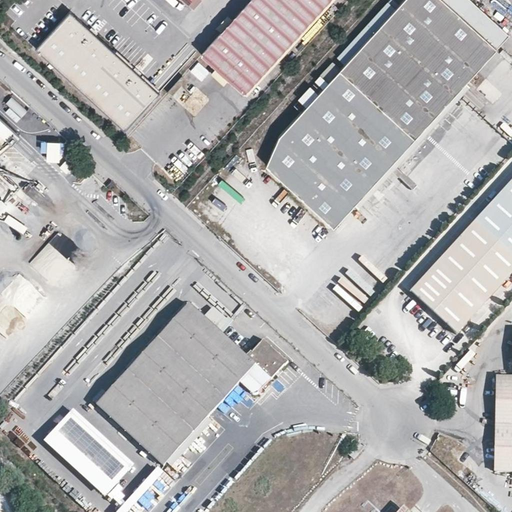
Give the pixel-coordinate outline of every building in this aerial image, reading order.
[(201,0),(192,0),(188,5),(193,9),(201,0)] [(249,0),(201,54),(242,93),(326,0),(249,0)] [(279,134),(267,164),(333,226),(508,33),(472,0),(383,0),(386,2),(388,0),(396,7),(279,134)] [(157,92),(70,12),(37,48),(124,128),(157,92)] [(26,111),(11,97),(5,104),(20,117),(26,111)] [(0,132),(11,142),(18,134),(0,117),(0,132)] [(59,144),(41,143),(41,150),(59,151),(59,144)] [(64,169),(75,158),(69,153),(59,164),(64,169)] [(511,181),(410,292),(456,333),(511,272),(511,181)] [(33,185),(26,190),(36,203),(43,198),(33,185)] [(218,330),(203,317),(188,303),(96,405),(163,466),(255,365),(270,379),(287,361),(263,339),(252,352),(250,350),(245,355),(218,330)] [(213,306),(203,317),(218,330),(228,319),(213,306)] [(511,376),(498,376),(497,471),(511,471),(511,376)] [(163,466),(96,405),(89,413),(155,474),(163,466)]
